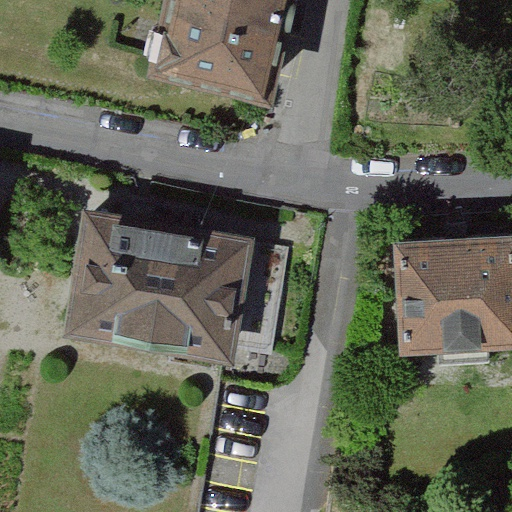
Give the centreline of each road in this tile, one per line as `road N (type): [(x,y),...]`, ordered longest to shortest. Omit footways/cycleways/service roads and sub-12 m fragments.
road 1 (residential): [(290,184),(128,158),(0,126)]
road 2 (residential): [(511,195),(344,194),(290,184)]
road 3 (residential): [(331,0),(290,184)]
